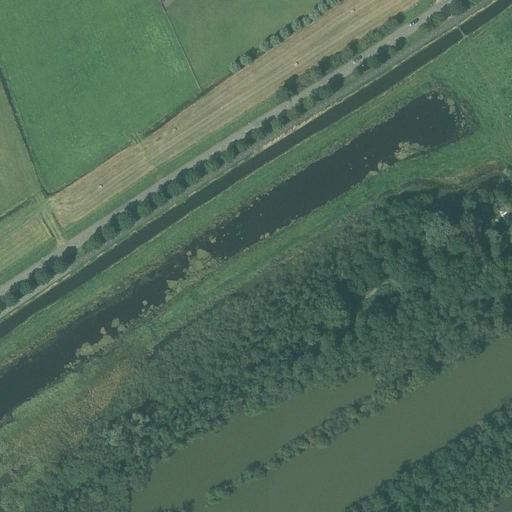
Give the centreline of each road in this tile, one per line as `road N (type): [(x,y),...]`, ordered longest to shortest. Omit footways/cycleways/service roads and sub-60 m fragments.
road 1 (tertiary): [(0,294),(452,0)]
road 2 (track): [(12,133),(36,200),(66,250)]
